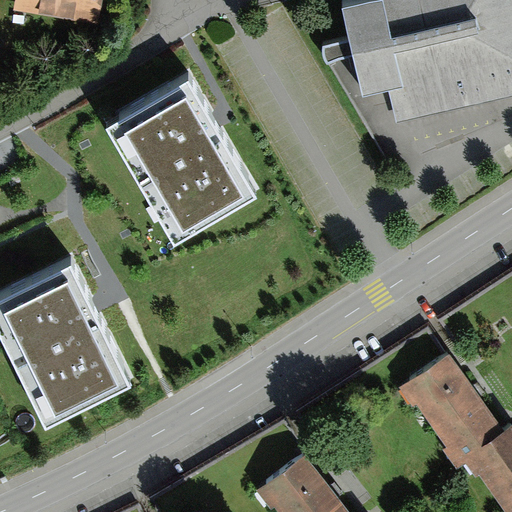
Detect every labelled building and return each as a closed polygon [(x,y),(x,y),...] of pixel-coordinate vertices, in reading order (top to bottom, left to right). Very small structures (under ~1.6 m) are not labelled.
[(96,0),(18,0),(17,8),(94,20),(96,0)] [(511,0),(345,0),(354,36),(323,43),(328,62),(355,56),(364,90),(391,83),(400,121),(511,93),(511,0)] [(249,183),(188,80),(118,121),(179,224),(249,183)] [(123,372),(69,263),(0,296),(0,316),(46,410),(123,372)] [(471,460),(501,511),(511,511),(511,430),(503,435),(456,354),(408,382),(458,468),(471,460)] [(342,511),(299,458),(257,492),(272,511),(342,511)]
